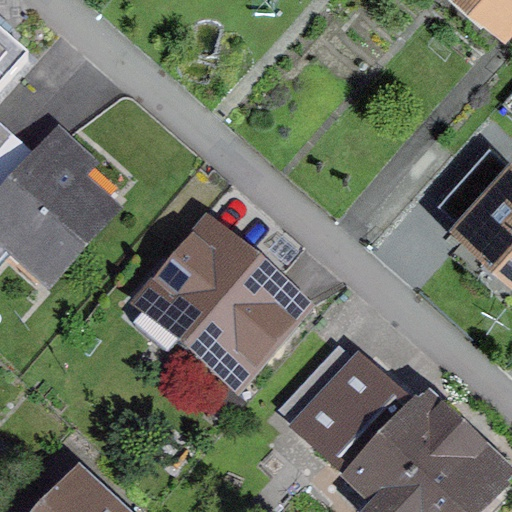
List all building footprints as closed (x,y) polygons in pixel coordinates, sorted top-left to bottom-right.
[(511,0),(482,0),(506,21),(511,14),(511,0)] [(0,92),(28,61),(0,35),(0,92)] [(0,152),(10,142),(0,133),(0,152)] [(0,152),(0,212),(0,213),(40,169),(10,142),(0,152)] [(0,264),(15,248),(46,275),(103,212),(75,187),(91,168),(63,143),(40,169),(0,213),(0,212),(0,264)] [(511,269),(511,165),(490,146),(438,204),(511,269)] [(235,390),(309,302),(207,216),(133,304),(235,390)] [(480,511),(511,478),(511,470),(429,393),(417,405),(360,351),(289,425),(371,502),(361,511),(480,511)] [(130,511),(81,466),(37,511),(130,511)]
